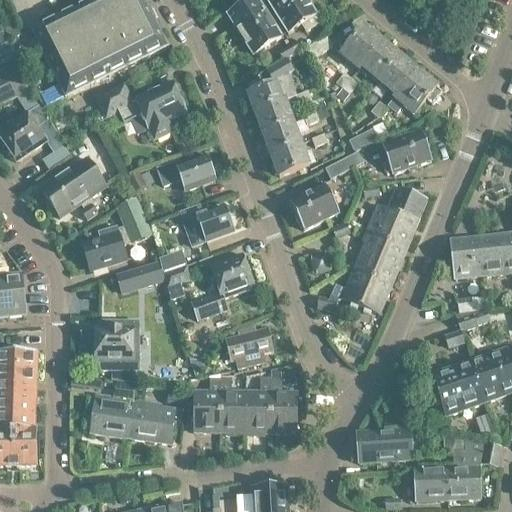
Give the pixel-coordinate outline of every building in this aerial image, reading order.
[(168,51),(146,5),(143,0),(94,0),(51,21),(51,30),(44,34),(37,28),(30,31),(65,101),(168,51)] [(256,0),(227,18),(252,58),(281,40),(256,0)] [(230,0),(237,9),(244,4),(245,5),(252,0),(230,0)] [(274,0),(267,5),(277,21),(306,3),(304,0),(274,0)] [(315,18),(316,18),(306,3),(277,21),(287,36),(301,27),(305,35),(320,25),(315,18)] [(5,41),(0,29),(0,74),(18,64),(5,41)] [(361,69),(381,44),(363,29),(349,46),(344,42),(335,53),(358,72),(361,69)] [(304,51),(311,62),(333,49),(326,38),(304,51)] [(299,42),(289,49),(293,57),(304,50),(299,42)] [(378,84),(399,59),(381,44),(361,69),(378,84)] [(283,63),(293,57),(289,49),(278,55),(283,63)] [(378,84),(395,98),(396,98),(416,74),(399,59),(378,84)] [(274,84),(275,86),(247,96),(254,115),(284,104),(296,100),(287,76),(292,74),(285,63),(267,73),(273,84),(274,84)] [(0,108),(16,100),(29,93),(16,70),(0,78),(0,108)] [(435,91),(436,90),(416,74),(396,98),(395,98),(386,109),(396,117),(402,109),(413,118),(426,103),(431,107),(441,96),(435,91)] [(343,75),(335,85),(342,91),(350,81),(343,75)] [(349,97),(357,86),(350,81),(342,91),(349,97)] [(135,103),(136,104),(132,106),(124,88),(96,101),(106,122),(119,116),(124,127),(142,118),(154,143),(172,134),(167,123),(185,115),(183,112),(184,108),(181,102),(178,100),(171,86),(135,103)] [(296,100),(299,109),(311,104),(308,95),(296,100)] [(284,104),(254,115),(262,136),(292,125),(284,104)] [(378,104),(370,115),(377,121),(386,110),(378,104)] [(36,109),(26,116),(0,133),(0,141),(8,153),(7,156),(11,161),(14,162),(16,165),(45,145),(36,131),(46,124),(36,109)] [(73,115),(53,125),(59,135),(78,125),(73,115)] [(316,116),(304,121),(307,130),(319,125),(316,116)] [(262,136),(270,157),(300,146),(292,125),(262,136)] [(354,155),(378,144),(372,132),(348,143),(354,155)] [(430,164),(420,134),(382,147),(388,165),(383,167),(385,175),(391,173),(393,177),(430,164)] [(327,146),(324,138),(312,142),(315,151),(327,146)] [(300,146),(270,157),(278,179),(308,168),(300,146)] [(63,148),(52,155),(42,162),(49,173),(69,159),(63,148)] [(363,166),(357,155),(347,161),(352,171),(363,166)] [(206,159),(180,169),(178,164),(157,172),(163,189),(181,183),(185,194),(215,183),(206,159)] [(352,171),(347,161),(325,172),(330,182),(352,171)] [(87,162),(40,194),(58,221),(80,206),(84,211),(80,214),(86,223),(97,216),(91,207),(92,206),(88,201),(105,188),(87,162)] [(139,175),(127,181),(134,195),(153,185),(148,174),(140,178),(139,175)] [(339,215),(325,187),(289,205),(303,233),(339,215)] [(378,199),(377,190),(363,191),(364,200),(378,199)] [(367,235),(406,251),(427,202),(402,192),(394,195),(387,213),(378,209),(367,235)] [(116,230),(99,235),(101,241),(81,247),(90,274),(126,262),(122,249),(131,246),(151,237),(136,202),(116,211),(124,229),(116,232),(116,230)] [(199,208),(179,215),(192,249),(205,244),(233,235),(224,209),(203,217),(199,208)] [(349,235),(345,227),(332,232),(336,240),(349,235)] [(406,251),(367,235),(362,245),(365,246),(354,273),(390,288),(406,251)] [(511,236),(492,239),(450,242),(455,282),(511,276),(511,236)] [(347,244),(333,251),(339,262),(352,255),(347,244)] [(311,291),(333,286),(325,248),(304,253),(311,291)] [(181,253),(158,261),(163,274),(185,266),(186,266),(181,253)] [(222,302),(253,291),(241,258),(210,269),(220,296),(191,306),(197,324),(227,313),(222,302)] [(158,264),(115,277),(121,298),(165,284),(158,264)] [(186,268),(163,276),(170,303),(184,298),(180,286),(191,282),(186,268)] [(390,288),(354,273),(346,292),(335,287),(329,302),(337,303),(342,302),(378,317),(390,288)] [(0,278),(0,313),(1,319),(25,317),(21,277),(0,278)] [(482,299),(471,301),(473,315),(484,313),(482,299)] [(335,314),(337,303),(329,302),(319,300),(317,311),(335,314)] [(453,318),(455,323),(456,323),(460,334),(475,329),(475,328),(489,324),(485,313),(484,313),(473,315),(453,318)] [(99,330),(95,330),(96,364),(100,364),(100,374),(138,374),(138,324),(99,324),(99,330)] [(271,354),(266,332),(254,335),(252,328),(237,331),(239,339),(226,342),(232,364),(235,363),(237,372),(261,366),(259,357),(271,354)] [(444,339),(448,351),(463,345),(459,334),(444,339)] [(355,345),(348,363),(360,368),(367,350),(355,345)] [(469,364),(433,377),(445,419),(484,406),(511,396),(511,372),(505,352),(469,364)] [(28,384),(35,384),(37,354),(0,353),(0,394),(28,396),(28,384)] [(220,381),(209,381),(209,394),(194,394),(194,435),(219,436),(220,381)] [(219,436),(225,436),(225,438),(236,438),(236,436),(245,436),(245,395),(230,395),(231,381),(220,381),(219,436)] [(245,436),(253,436),(253,438),(264,438),(264,436),(270,436),(271,381),(260,381),(260,395),(245,395),(245,436)] [(270,436),(296,436),(296,395),(281,395),(281,381),(271,381),(270,436)] [(88,382),(87,390),(99,392),(100,383),(88,382)] [(89,436),(127,441),(132,403),(133,404),(135,388),(115,385),(113,401),(95,398),(89,436)] [(0,394),(0,432),(35,432),(34,432),(35,396),(28,396),(0,394)] [(168,394),(167,406),(185,408),(186,395),(168,394)] [(77,412),(78,396),(66,395),(66,412),(77,412)] [(127,441),(170,448),(175,412),(158,409),(159,407),(133,404),(132,403),(127,441)] [(409,431),(356,435),(359,467),(412,463),(409,431)] [(35,432),(0,432),(0,469),(35,469),(35,432)] [(452,455),(464,455),(464,442),(442,438),(443,455),(452,455)] [(464,455),(452,455),(452,471),(478,470),(481,467),(485,446),(464,442),(464,455)] [(485,446),(481,467),(497,470),(501,449),(485,446)] [(478,470),(452,471),(446,471),(447,504),(479,503),(478,470)] [(414,473),(415,505),(447,504),(446,471),(414,473)] [(287,511),(286,488),(251,490),(251,498),(198,503),(198,511),(287,511)] [(385,511),(399,511),(399,502),(385,502),(385,511)]
